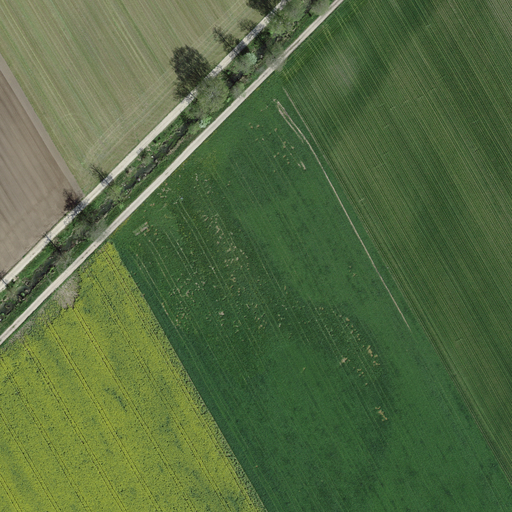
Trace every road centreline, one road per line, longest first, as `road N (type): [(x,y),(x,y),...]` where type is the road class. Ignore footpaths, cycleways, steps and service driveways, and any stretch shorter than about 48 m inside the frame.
road 1 (track): [(0,347),(347,0)]
road 2 (track): [(287,0),(0,287)]
